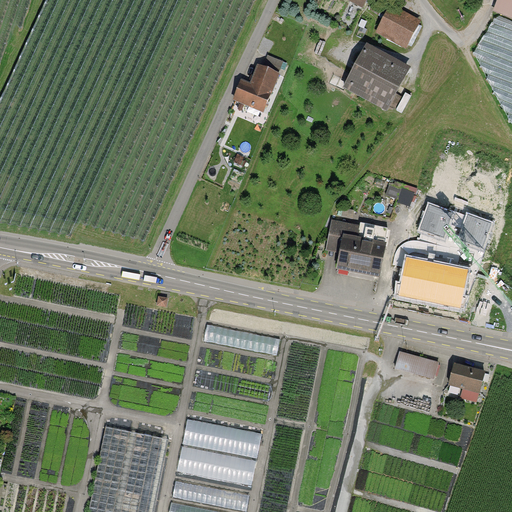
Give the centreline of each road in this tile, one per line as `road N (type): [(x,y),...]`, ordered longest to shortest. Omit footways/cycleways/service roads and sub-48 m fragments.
road 1 (secondary): [(152,274),(511,351)]
road 2 (residential): [(152,274),(275,0)]
road 3 (unknown): [(155,511),(201,285)]
road 4 (unknown): [(0,381),(84,397),(96,408),(77,511)]
road 5 (secondary): [(0,247),(152,274)]
